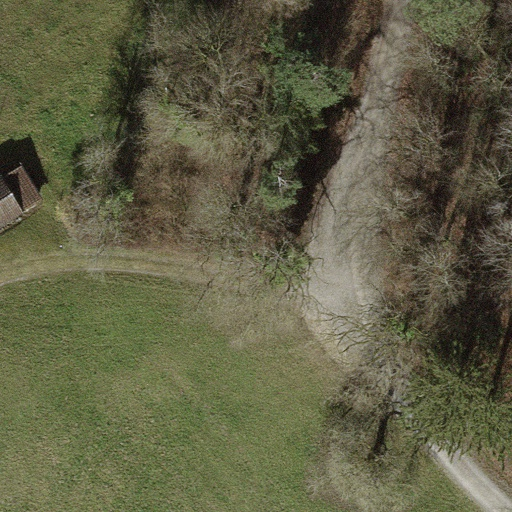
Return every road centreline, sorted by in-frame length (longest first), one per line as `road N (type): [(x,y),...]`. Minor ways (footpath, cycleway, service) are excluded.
road 1 (track): [(389,0),(333,147),(326,253),(405,437),(499,511)]
road 2 (track): [(0,291),(103,272),(326,253)]
